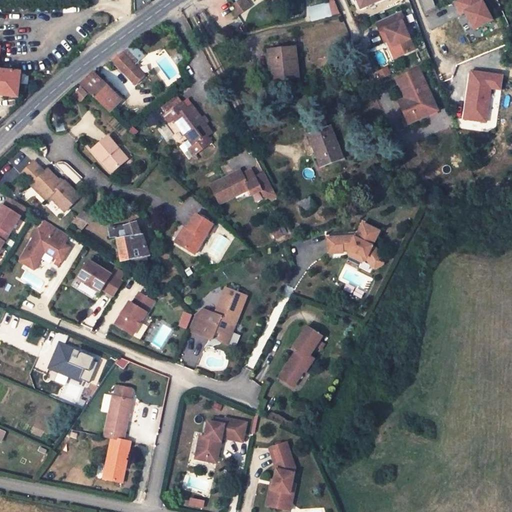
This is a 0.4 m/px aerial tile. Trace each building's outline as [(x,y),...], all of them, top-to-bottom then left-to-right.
[(134,0),(136,13),(152,2),(151,0),(134,0)] [(237,17),(249,9),(245,0),(242,0),(235,5),(237,9),(234,13),(237,17)] [(350,0),(355,12),(361,9),(356,0),(350,0)] [(356,0),(361,9),(382,0),(356,0)] [(419,0),(425,15),(437,9),(433,0),(419,0)] [(456,0),(464,16),(468,14),(477,31),(494,22),(483,0),(456,0)] [(326,16),(331,15),(327,3),(309,8),(312,20),(316,19),(326,16)] [(398,13),(374,24),(382,43),(384,42),(387,41),(391,48),(394,47),(399,57),(412,51),(403,31),(406,30),(398,13)] [(384,42),(393,60),(399,57),(394,47),(391,48),(387,41),(384,42)] [(143,57),(133,45),(112,60),(125,73),(135,66),(134,65),(143,57)] [(0,95),(18,98),(20,73),(0,70),(0,55),(1,48),(0,47),(0,95)] [(298,79),(296,48),(268,50),(269,61),(274,60),(274,67),(277,66),(279,81),(298,79)] [(274,60),(269,61),(271,82),(279,81),(277,66),(274,67),(274,60)] [(144,76),(135,66),(125,73),(135,84),(144,76)] [(397,107),(402,119),(405,126),(425,117),(435,113),(417,70),(394,80),(403,100),(404,104),(397,107)] [(504,74),(471,70),(465,117),(487,120),(491,86),(502,88),(504,74)] [(111,111),(121,101),(110,90),(104,85),(93,74),(82,84),(111,111)] [(107,81),(104,85),(110,90),(113,87),(107,81)] [(81,100),(87,95),(81,89),(75,95),(81,100)] [(167,114),(182,104),(177,96),(162,107),(167,114)] [(193,146),(188,150),(193,156),(212,143),(208,136),(212,133),(206,124),(202,118),(193,105),(187,109),(183,103),(182,104),(167,114),(164,116),(169,123),(174,119),(188,139),(193,146)] [(343,159),(331,127),(309,135),(315,151),(317,150),(323,166),(343,159)] [(113,173),(127,161),(108,139),(92,153),(101,164),(103,161),(113,173)] [(193,146),(188,139),(179,146),(184,153),(188,150),(193,146)] [(64,212),(80,197),(65,181),(64,182),(60,179),(59,180),(56,183),(50,177),(53,174),(48,169),(44,172),(35,162),(21,175),(39,194),(42,191),(49,198),(64,212)] [(252,195),(261,190),(254,176),(251,170),(245,173),(242,174),(241,171),(240,170),(210,186),(220,205),(249,189),(252,195)] [(263,172),(254,176),(261,190),(264,197),(268,199),(274,195),(263,172)] [(56,183),(59,180),(53,174),(50,177),(56,183)] [(42,191),(39,194),(46,201),(49,198),(42,191)] [(0,249),(26,209),(9,198),(4,206),(2,206),(0,209),(0,249)] [(310,210),(315,207),(310,198),(299,203),(305,215),(312,212),(310,210)] [(78,217),(86,222),(88,224),(93,219),(91,218),(91,217),(83,211),(78,217)] [(207,233),(212,225),(196,215),(186,230),(177,244),(194,254),(207,233)] [(86,222),(78,217),(75,221),(73,223),(81,229),(86,222)] [(70,236),(46,221),(40,230),(39,230),(21,261),(32,268),(36,262),(38,263),(43,255),(40,253),(44,247),(55,254),(54,257),(58,260),(62,261),(68,251),(63,249),(65,245),(64,245),(70,236)] [(121,261),(149,256),(142,236),(140,236),(136,224),(124,228),(124,226),(109,228),(111,238),(117,237),(118,240),(117,241),(121,261)] [(326,238),(326,254),(341,253),(341,250),(347,250),(364,258),(369,266),(380,258),(373,248),(370,247),(378,233),(362,224),(354,238),(350,236),(326,238)] [(212,236),(217,228),(212,225),(207,233),(212,236)] [(177,244),(186,230),(183,228),(174,242),(177,244)] [(282,235),(279,229),(273,232),(276,239),(282,235)] [(382,260),(380,258),(369,266),(371,268),(374,269),(381,264),(382,260)] [(88,260),(78,278),(100,291),(102,288),(113,295),(122,281),(88,260)] [(201,310),(191,334),(209,341),(213,333),(219,335),(228,339),(245,298),(224,289),(213,315),(201,310)] [(115,324),(132,335),(153,302),(139,293),(132,304),(129,302),(115,324)] [(193,317),(187,332),(191,334),(201,310),(193,317)] [(178,326),(187,329),(193,315),(184,311),(178,326)] [(292,357),(279,376),(290,384),(299,371),(302,374),(303,375),(312,362),(308,359),(315,349),(319,353),(323,347),(318,344),(321,340),(306,330),(290,351),(296,356),(294,359),(292,357)] [(68,337),(57,332),(53,340),(60,343),(55,354),(57,355),(56,358),(54,357),(49,368),(80,381),(80,379),(90,383),(98,363),(94,361),(95,358),(64,345),(68,337)] [(225,345),(228,339),(219,335),(216,342),(225,345)] [(291,389),(302,374),(299,371),(290,384),(279,376),(276,379),(291,389)] [(112,396),(131,400),(134,390),(114,386),(112,396)] [(104,394),(101,411),(108,413),(111,395),(104,394)] [(131,400),(112,396),(104,437),(111,438),(103,480),(122,483),(130,442),(123,441),(131,400)] [(198,436),(193,459),(201,460),(207,456),(215,458),(219,438),(240,442),(245,423),(223,418),(223,420),(214,418),(213,423),(206,422),(203,437),(198,436)] [(267,448),(273,469),(271,480),(268,496),(265,498),(264,506),(280,509),(283,492),(287,493),(292,468),(284,443),(267,448)] [(283,492),(280,509),(288,510),(291,494),(287,493),(283,492)]
